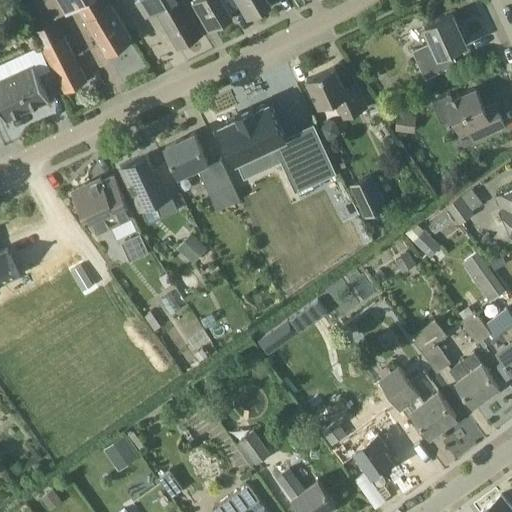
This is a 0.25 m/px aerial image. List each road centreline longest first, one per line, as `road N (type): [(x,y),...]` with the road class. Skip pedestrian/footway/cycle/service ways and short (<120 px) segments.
road 1 (residential): [(397,511),(511,431),(511,36),(496,0)]
road 2 (residential): [(0,162),(366,0)]
